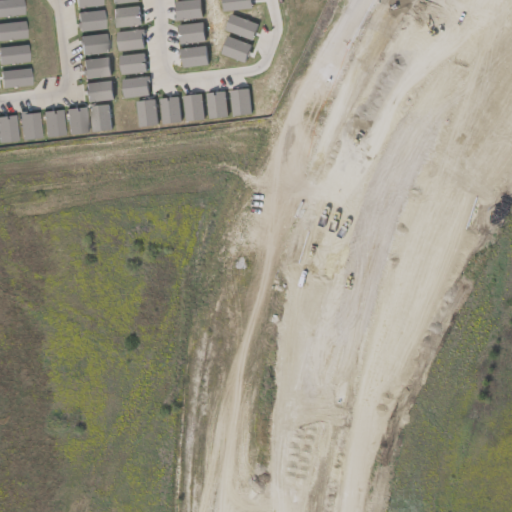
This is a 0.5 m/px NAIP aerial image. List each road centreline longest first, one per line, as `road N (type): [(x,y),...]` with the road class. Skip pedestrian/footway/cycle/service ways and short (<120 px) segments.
road 1 (residential): [(162,0),(171,81),(259,70),(279,25),(274,0)]
road 2 (residential): [(0,100),(72,91),(60,0)]
